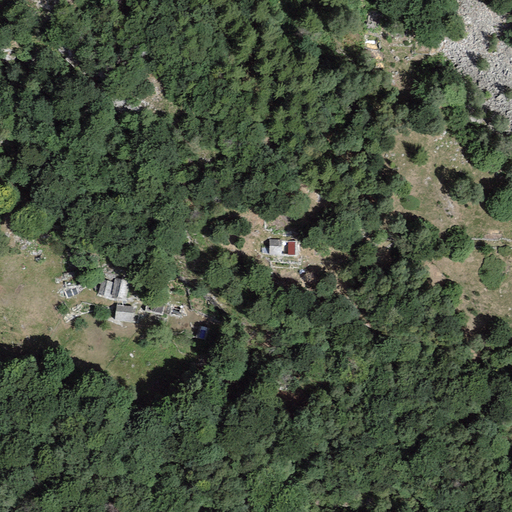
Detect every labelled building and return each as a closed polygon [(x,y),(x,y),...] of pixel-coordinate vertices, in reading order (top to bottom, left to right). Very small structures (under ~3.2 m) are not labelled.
[(403,27),(399,23),(395,26),(399,31),(403,27)] [(281,240),(269,239),(269,254),(281,254),(281,240)] [(129,281),(115,278),(111,295),(125,298),(129,281)] [(113,282),(101,280),(98,294),(109,297),(113,282)] [(133,307),(116,305),(115,320),(132,322),(133,307)] [(209,329),(200,326),(197,336),(205,339),(209,329)]
